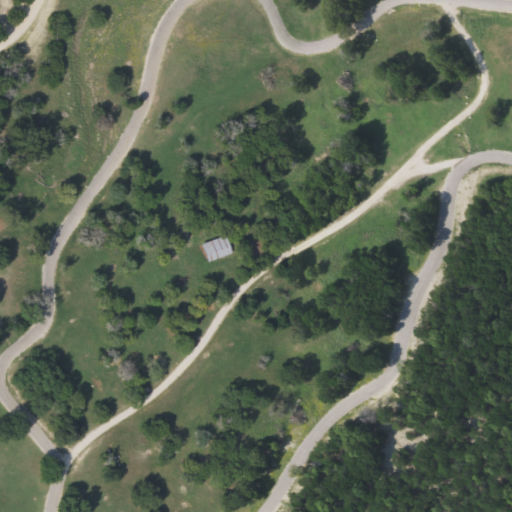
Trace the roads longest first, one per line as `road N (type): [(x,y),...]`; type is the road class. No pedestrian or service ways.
road 1 (residential): [(61,458),(0,383),(2,359),(46,325),(55,253),(130,143),(176,10),(189,0),(268,2),(290,50),(304,55),(332,50),(385,8),(422,0)]
road 2 (residential): [(46,511),(44,473),(151,399),(289,249),(347,223),(478,99),(468,49),(438,0)]
